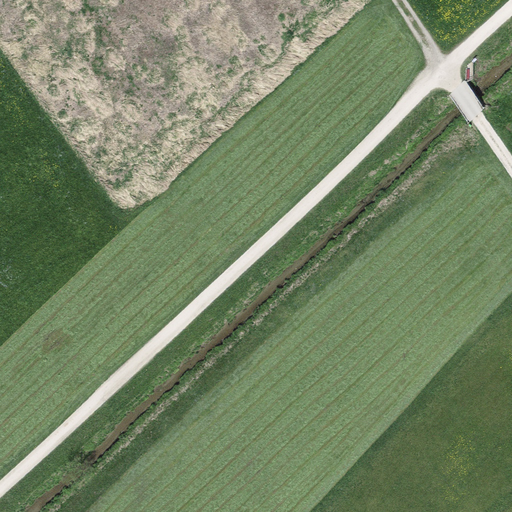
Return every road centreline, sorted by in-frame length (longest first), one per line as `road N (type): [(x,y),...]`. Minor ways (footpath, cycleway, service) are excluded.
road 1 (track): [(0,490),(511,7)]
road 2 (track): [(392,0),(511,171)]
